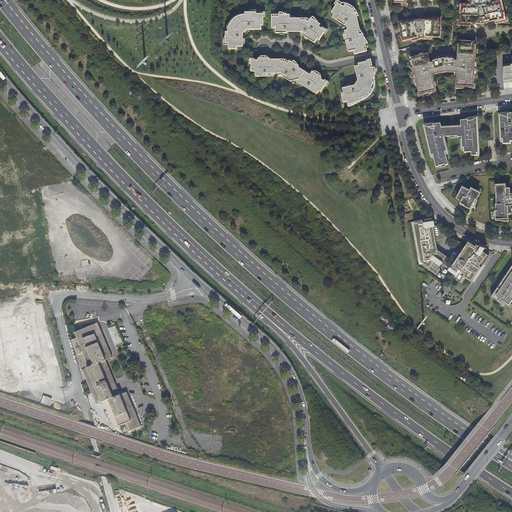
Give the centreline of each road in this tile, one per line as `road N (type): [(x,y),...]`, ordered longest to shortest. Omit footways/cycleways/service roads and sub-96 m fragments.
road 1 (trunk): [(491,450),(226,242),(85,101),(6,6)]
road 2 (trunk): [(0,40),(173,232),(263,311)]
road 3 (trunk): [(263,311),(511,493)]
road 4 (secondary): [(0,75),(199,284)]
road 5 (unclassified): [(80,398),(57,315),(60,299),(149,299),(199,284)]
road 6 (secondary): [(199,284),(280,356),(301,395),(307,452)]
road 7 (trunk): [(263,311),(384,471)]
road 8 (residential): [(511,242),(470,233),(433,203),(399,113)]
